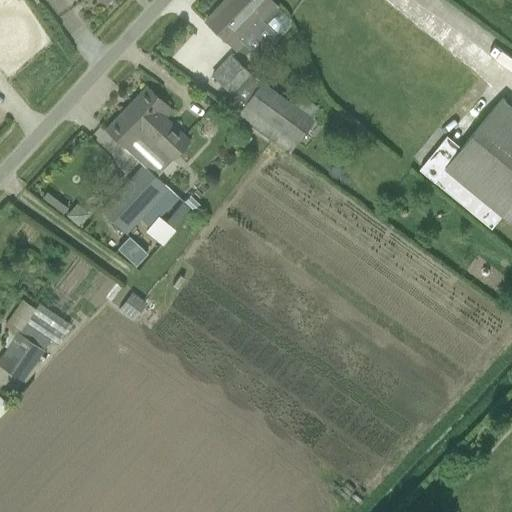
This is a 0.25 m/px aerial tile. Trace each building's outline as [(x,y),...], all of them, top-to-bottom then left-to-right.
[(277,8),(269,0),(225,0),(206,22),(236,51),(264,22),(277,34),(284,33),(289,27),(290,19),(277,8)] [(238,115),(289,152),(314,120),(251,74),(243,66),(231,55),(212,76),(231,94),(244,104),(238,115)] [(127,233),(140,218),(169,188),(156,176),(172,160),(190,140),(166,117),(173,110),(146,85),(105,129),(143,166),(101,210),(127,233)] [(448,135),(420,169),(492,228),(504,215),(511,222),(511,105),(503,98),(462,147),(448,135)] [(41,197),(63,213),(67,207),(46,191),(41,197)] [(182,202),(165,222),(173,228),(190,208),(182,202)] [(78,225),(88,214),(76,203),(66,214),(78,225)] [(129,236),(117,248),(135,266),(147,253),(129,236)] [(143,301),(131,293),(119,310),(130,318),(143,301)] [(50,338),(26,321),(19,331),(18,331),(0,357),(0,364),(22,380),(45,348),(44,348),(50,338)]
